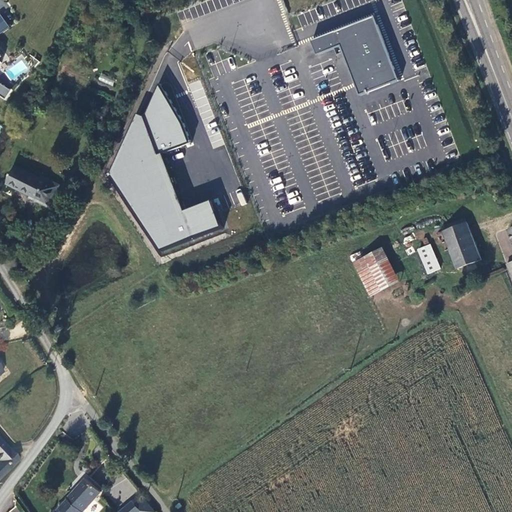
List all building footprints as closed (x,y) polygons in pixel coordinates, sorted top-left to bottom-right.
[(376,14),(312,39),(318,54),(342,44),(361,95),(401,79),(376,14)] [(1,15),(0,15),(0,33),(9,28),(1,15)] [(112,85),(114,79),(100,74),(98,80),(112,85)] [(0,94),(7,98),(12,88),(0,82),(0,94)] [(112,173),(164,251),(226,227),(215,198),(188,209),(166,152),(193,141),(185,121),(161,82),(147,115),(139,112),(112,173)] [(17,167),(8,185),(32,196),(31,199),(49,207),(59,187),(41,179),(17,167)] [(59,187),(60,185),(42,176),(41,179),(59,187)] [(482,260),(466,219),(443,227),(459,269),(482,260)] [(442,269),(428,239),(424,241),(427,247),(420,250),(430,274),(442,269)] [(401,282),(389,260),(372,269),(369,263),(358,269),(373,296),(401,282)] [(0,479),(19,461),(0,440),(0,479)] [(104,490),(119,506),(137,489),(121,473),(104,490)] [(84,511),(102,493),(87,479),(69,499),(83,511),(84,511)] [(135,503),(123,511),(155,511),(143,497),(135,503)] [(83,511),(69,499),(57,511),(83,511)]
